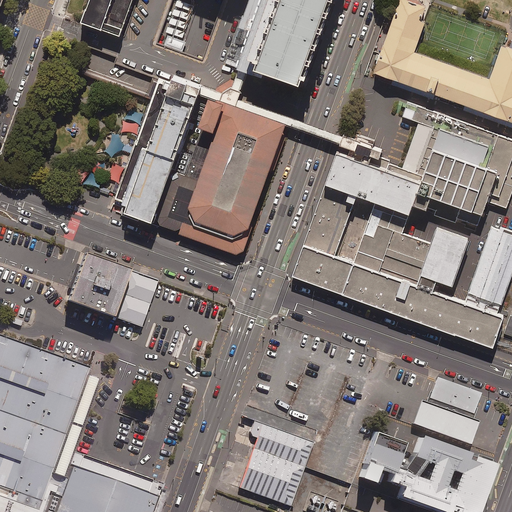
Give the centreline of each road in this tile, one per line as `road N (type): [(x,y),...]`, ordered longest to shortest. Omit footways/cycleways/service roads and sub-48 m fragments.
road 1 (trunk): [(261,290),(365,0)]
road 2 (tertiary): [(0,196),(261,290)]
road 3 (tertiary): [(261,290),(511,379)]
road 4 (trunk): [(180,511),(261,290)]
road 5 (tertiary): [(42,0),(0,119)]
